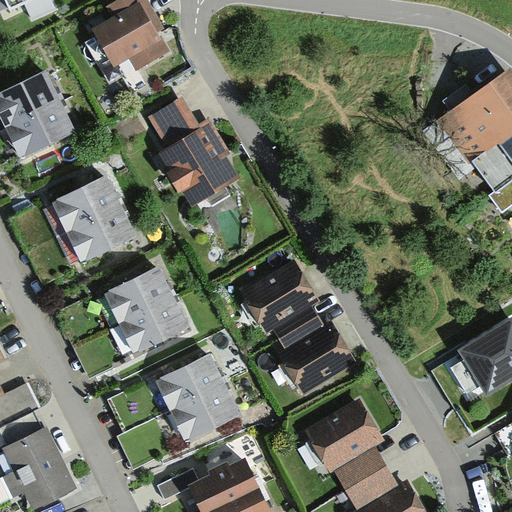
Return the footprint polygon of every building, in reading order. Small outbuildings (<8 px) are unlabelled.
[(109,0),(108,1),(115,12),(92,26),(113,60),(127,52),(137,68),(168,49),(139,0),(109,0)] [(511,62),(436,120),(468,163),(501,138),(511,152),(511,62)] [(45,66),(0,88),(0,110),(20,152),(74,125),(45,66)] [(157,145),(193,201),(238,173),(226,155),(232,152),(209,116),(202,121),(184,92),(148,115),(164,140),(157,145)] [(109,169),(54,194),(81,257),(135,231),(109,169)] [(506,211),(511,206),(511,187),(496,198),(506,211)] [(280,348),(306,392),(359,360),(333,318),(325,323),(313,304),(321,300),(294,255),(243,286),(268,327),(275,323),(288,344),(280,348)] [(162,260),(107,284),(135,348),(190,324),(162,260)] [(511,373),(511,324),(510,321),(462,350),(486,389),(511,373)] [(0,346),(0,420),(0,421),(35,405),(24,382),(6,390),(0,377),(0,353),(2,352),(0,346)] [(213,347),(147,380),(178,443),(244,410),(213,347)] [(355,507),(357,511),(428,511),(408,479),(398,485),(374,444),(385,437),(360,396),(306,427),(331,469),(338,465),(361,504),(355,507)] [(26,489),(34,505),(76,485),(47,424),(4,444),(16,469),(1,476),(11,496),(26,489)] [(273,511),(274,511),(246,453),(198,476),(193,466),(155,484),(163,500),(193,486),(205,511),(273,511)]
